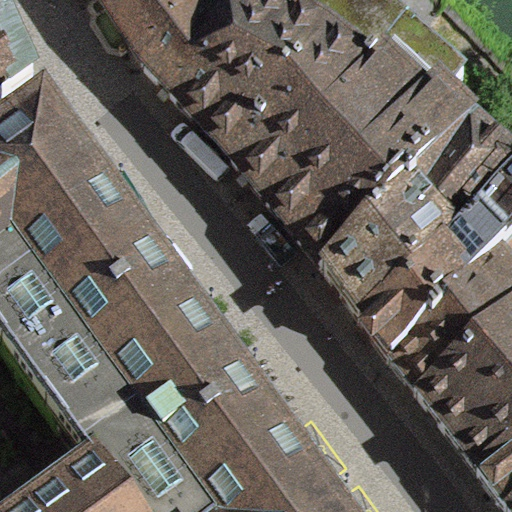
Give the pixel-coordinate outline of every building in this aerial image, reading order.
[(99,0),(144,72),(167,97),(184,115),(191,123),(232,166),(285,229),(293,239),(325,277),(403,213),(471,150),(473,149),(437,117),(454,100),(462,92),(454,85),(452,87),(417,57),(420,54),(413,49),(411,51),(376,20),(378,18),(375,14),(386,0),(99,0)] [(0,102),(32,78),(0,17),(0,102)] [(39,511),(336,511),(331,505),(319,489),(286,443),(274,427),(240,381),(229,366),(208,337),(195,320),(183,304),(150,257),(138,242),(104,195),(93,180),(59,134),(43,113),(28,124),(30,126),(0,147),(0,355),(89,476),(39,511)] [(416,288),(457,256),(511,203),(511,185),(471,150),(403,213),(325,277),(341,299),(360,325),(416,288)] [(511,203),(457,256),(416,288),(360,325),(360,326),(370,341),(389,368),(511,263),(511,203)] [(511,263),(389,368),(390,368),(398,376),(417,400),(511,328),(511,263)] [(477,479),(511,454),(511,328),(417,400),(443,434),(477,479)] [(511,511),(511,454),(477,479),(485,490),(501,511),(511,511)]
